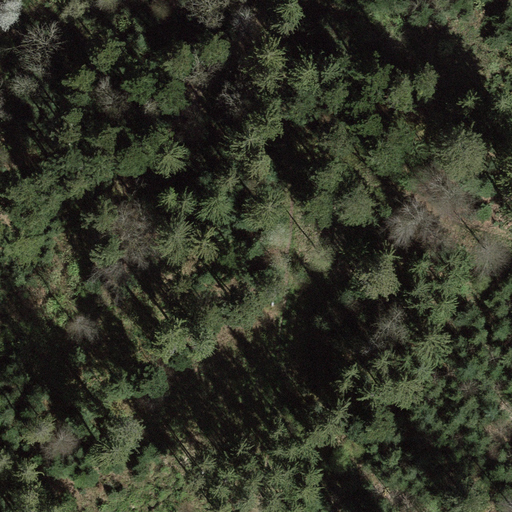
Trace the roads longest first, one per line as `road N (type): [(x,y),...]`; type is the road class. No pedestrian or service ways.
road 1 (track): [(261,511),(292,233),(273,0)]
road 2 (track): [(511,241),(289,153)]
